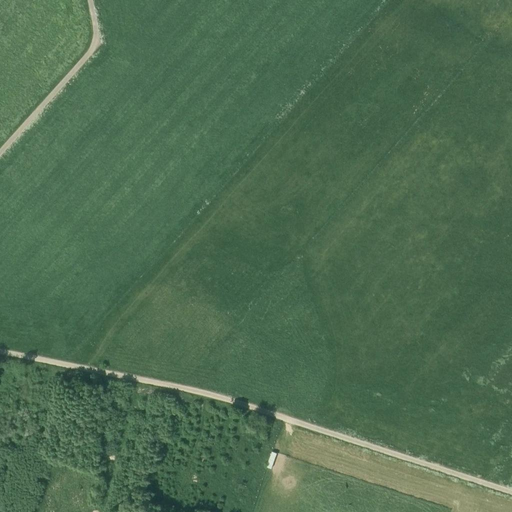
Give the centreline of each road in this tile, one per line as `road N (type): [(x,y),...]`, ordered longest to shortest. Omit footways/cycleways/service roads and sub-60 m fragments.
road 1 (track): [(0,355),(204,397),(511,495)]
road 2 (track): [(94,0),(104,50),(0,167)]
